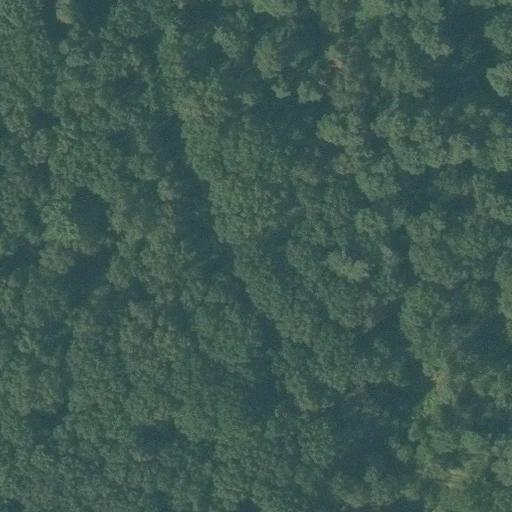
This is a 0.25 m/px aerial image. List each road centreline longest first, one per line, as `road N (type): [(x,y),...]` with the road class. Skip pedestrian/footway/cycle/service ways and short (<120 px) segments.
road 1 (unclassified): [(266,331),(147,0)]
road 2 (unclassified): [(0,397),(266,331)]
road 3 (unclassified): [(266,331),(511,270)]
road 4 (track): [(318,458),(266,331)]
